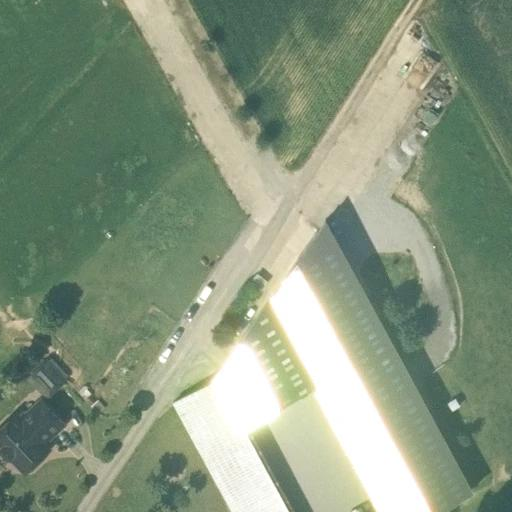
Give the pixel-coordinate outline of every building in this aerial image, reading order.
[(426,74),(434,59),(422,52),(414,67),(426,74)] [(326,220),(270,295),(320,381),(388,506),(391,511),(431,511),(443,505),(472,489),(359,282),(337,241),(326,220)] [(366,282),(374,281),(384,277),(391,269),(396,260),(397,249),(394,238),(388,229),(379,224),(370,221),(359,221),(350,225),(342,232),(337,241),(359,282),(366,282)] [(270,295),(214,379),(240,425),(320,381),(270,295)] [(48,357),(27,376),(47,397),(67,378),(48,357)] [(214,379),(175,400),(235,511),(287,511),(240,425),(214,379)] [(62,421),(42,401),(25,418),(45,438),(62,421)] [(17,411),(0,427),(0,447),(25,473),(52,446),(17,411)]
